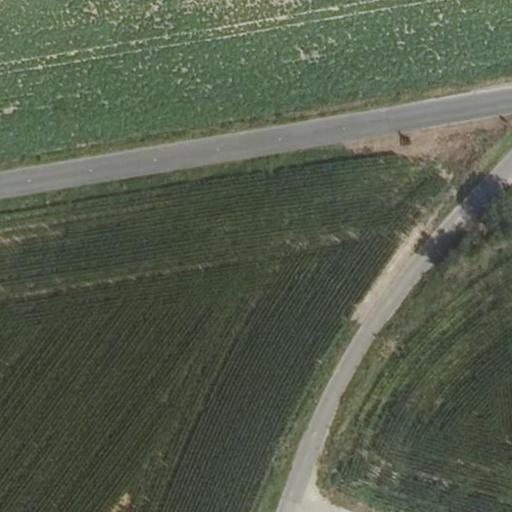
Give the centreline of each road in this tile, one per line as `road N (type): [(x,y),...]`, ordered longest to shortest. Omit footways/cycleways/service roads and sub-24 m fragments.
road 1 (tertiary): [(511,99),(0,184)]
road 2 (unclassified): [(511,161),(351,359),(288,511)]
